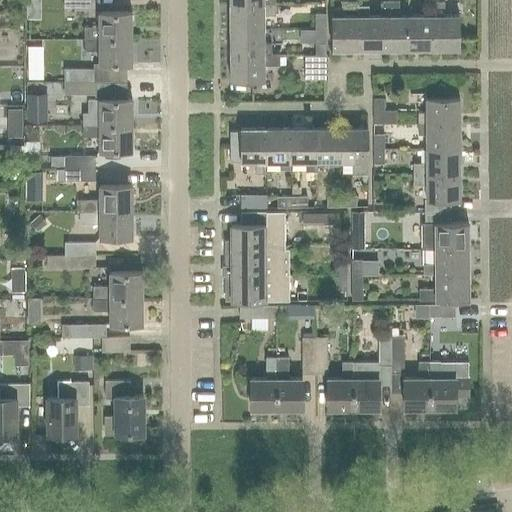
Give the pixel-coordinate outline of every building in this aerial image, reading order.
[(408,49),(408,15),(399,15),(399,0),(383,0),(383,15),(383,49),(408,49)] [(264,29),(264,15),(276,15),(276,4),(230,4),(230,29),(264,29)] [(383,49),(383,15),(369,15),(369,5),(358,5),(358,15),(358,49),(383,49)] [(459,15),(444,15),(444,6),(433,6),(433,15),(434,49),(459,49),(459,15)] [(358,49),(358,15),(344,15),(344,8),(333,8),(333,15),(332,15),(332,49),(358,49)] [(99,12),(99,26),(84,26),(84,38),(132,38),(132,12),(99,12)] [(326,28),(326,13),(315,13),(315,28),(326,28)] [(434,49),(433,15),(408,15),(408,49),(434,49)] [(327,44),(326,28),(315,28),(316,43),(327,44)] [(264,43),(264,29),(230,29),(231,54),(272,54),(272,43),(264,43)] [(132,64),(132,38),(84,38),(84,50),(99,50),(99,64),(132,64)] [(265,80),(265,65),(280,65),(280,54),(272,54),(231,54),(231,80),(265,80)] [(327,79),(327,55),(305,55),(305,79),(327,79)] [(28,61),(28,70),(42,69),(42,61),(28,61)] [(65,69),(65,81),(96,81),(95,69),(65,69)] [(96,94),(96,82),(96,81),(65,81),(65,94),(96,94)] [(43,121),(43,95),(27,95),(27,121),(43,121)] [(397,123),(397,110),(384,110),(384,98),(374,98),(374,123),(397,123)] [(426,98),(426,112),(418,112),(418,123),(460,123),(460,98),(426,98)] [(132,99),(127,99),(99,99),(99,112),(83,112),(83,125),(132,124),(132,99)] [(460,149),(460,123),(418,123),(418,134),(426,134),(426,149),(460,149)] [(132,150),(132,124),(83,125),(83,136),(99,136),(99,150),(132,150)] [(317,161),(317,127),(292,128),(292,162),(293,162),(306,161),(306,171),(318,171),(318,161),(317,161)] [(342,161),(342,127),(317,127),(317,161),(318,161),(342,161)] [(368,127),(342,127),(342,161),(353,161),(353,175),(368,175),(368,161),(368,127)] [(267,162),(267,128),(241,128),(241,131),(231,131),(231,162),(256,162),(256,174),(267,174),(267,162)] [(292,162),(292,128),(267,128),(267,162),(281,162),(281,170),(293,170),(293,162),(292,162)] [(385,149),(385,134),(375,134),(375,149),(385,149)] [(23,145),(23,136),(9,136),(9,145),(23,145)] [(385,164),(385,149),(375,149),(375,164),(385,164)] [(460,174),(460,149),(426,149),(427,163),(414,163),(414,174),(460,174)] [(96,168),(96,155),(65,156),(65,165),(65,168),(96,168)] [(52,166),(65,165),(65,156),(52,156),(52,166)] [(96,180),(96,168),(65,168),(65,181),(96,180)] [(460,199),(460,174),(414,174),(414,185),(427,185),(427,199),(425,199),(425,212),(451,211),(451,200),(460,199)] [(99,185),(99,199),(80,199),(80,211),(133,211),(132,185),(99,185)] [(42,186),(26,186),(26,200),(42,200),(42,186)] [(241,207),(267,207),(267,194),(241,195),(241,207)] [(343,206),(343,195),(327,195),(327,207),(343,206)] [(357,206),(357,195),(343,195),(343,206),(357,206)] [(292,207),(292,196),(278,196),(278,207),(292,207)] [(308,207),(307,196),(292,196),(292,207),(308,207)] [(133,237),(133,211),(80,211),(80,223),(100,223),(100,237),(133,237)] [(451,223),(451,211),(425,212),(425,223),(435,223),(435,238),(422,238),(422,249),(435,249),(469,249),(468,223),(451,223)] [(285,249),(285,212),(241,212),(241,224),(231,224),(232,301),(266,300),(266,299),(289,299),(289,249),(285,249)] [(339,223),(339,212),(303,212),(303,223),(339,223)] [(38,213),(29,221),(37,231),(47,222),(38,213)] [(364,248),(364,233),(353,233),(353,245),(353,248),(364,248)] [(96,254),(96,242),(65,242),(65,255),(96,254)] [(469,274),(469,249),(435,249),(435,274),(469,274)] [(96,267),(96,254),(65,255),(47,255),(47,267),(96,267)] [(363,264),(363,260),(352,260),(352,275),(363,275),(363,264)] [(363,264),(363,275),(378,275),(378,264),(363,264)] [(27,267),(13,267),(13,277),(27,277),(27,267)] [(347,299),(347,267),(336,268),(336,299),(347,299)] [(110,272),(110,285),(94,285),(94,298),(143,298),(143,272),(110,272)] [(469,299),(469,274),(435,274),(435,288),(419,288),(419,300),(469,299)] [(363,299),(363,275),(352,275),(352,299),(363,299)] [(143,298),(94,298),(92,298),(92,309),(110,309),(110,324),(143,323),(143,298)] [(467,316),(467,304),(430,305),(430,316),(467,316)] [(286,318),(304,318),(304,305),(297,305),(286,305),(286,318)] [(274,317),(274,306),(242,306),(242,318),(274,317)] [(106,337),(106,324),(63,324),(63,328),(53,328),(54,337),(102,336),(102,337),(106,337)] [(130,351),(130,336),(106,337),(102,337),(102,351),(130,351)] [(379,409),(379,386),(391,385),(391,373),(391,336),(379,336),(379,361),(353,361),(353,409),(379,409)] [(404,373),(404,336),(391,336),(391,373),(404,373)] [(315,373),(315,337),(303,337),(302,373),(315,373)] [(328,373),(328,337),(315,337),(315,373),(328,373)] [(87,355),(74,355),(74,365),(87,365),(87,355)] [(277,410),(277,377),(276,377),(276,356),(266,356),(266,377),(251,377),(251,410),(277,410)] [(353,409),(353,361),(342,361),(342,377),(327,377),(328,409),(353,409)] [(430,409),(430,361),(419,361),(419,376),(404,377),(404,409),(430,409)] [(469,376),(455,376),(440,376),(440,361),(430,361),(430,409),(456,409),(456,395),(469,395),(469,376)] [(302,377),(277,377),(277,410),(302,409),(302,377)] [(115,398),(115,416),(105,416),(106,433),(144,433),(143,395),(130,395),(130,380),(105,380),(105,399),(115,398)] [(76,405),(89,405),(89,381),(59,381),(59,397),(47,397),(48,433),(76,433),(76,405)] [(17,405),(30,405),(29,383),(0,383),(0,433),(17,433),(17,405)]
